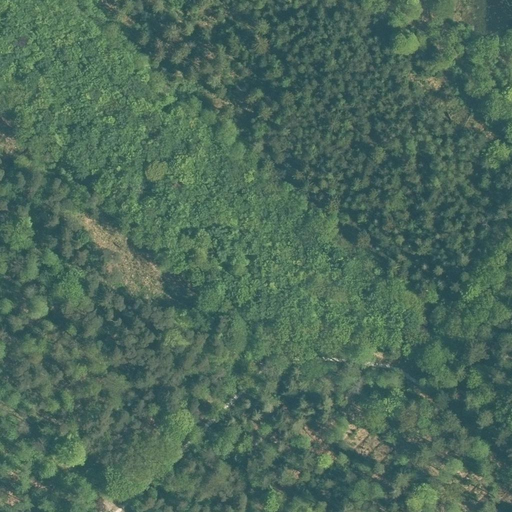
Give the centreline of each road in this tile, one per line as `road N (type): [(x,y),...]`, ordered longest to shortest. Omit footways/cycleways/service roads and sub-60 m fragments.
road 1 (track): [(0,106),(220,302),(272,324)]
road 2 (track): [(103,511),(266,357),(272,324)]
road 3 (track): [(121,511),(0,402)]
